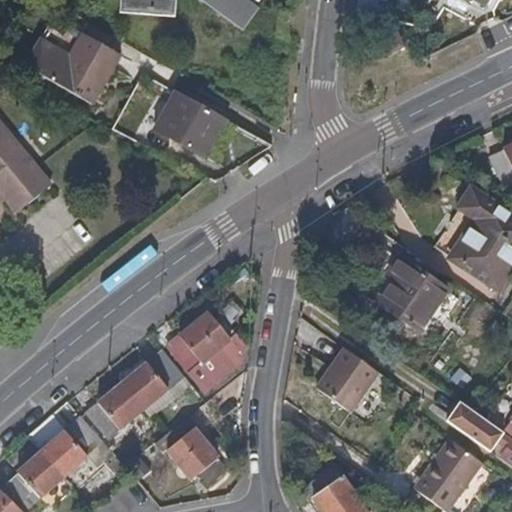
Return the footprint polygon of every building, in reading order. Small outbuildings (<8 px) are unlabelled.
[(177,0),(120,0),(119,15),(176,19),(177,0)] [(242,0),(200,0),(200,1),(243,32),(258,11),(242,0)] [(370,0),(358,0),(355,9),(381,18),(384,7),(370,0)] [(276,9),(273,34),(285,36),(289,11),(276,9)] [(48,24),(40,38),(70,54),(82,32),(68,25),(64,33),(48,24)] [(391,30),(375,37),(383,54),(398,46),(391,30)] [(70,54),(40,38),(26,65),(93,101),(118,51),(82,32),(70,54)] [(172,100),(160,132),(213,156),(227,122),(172,100)] [(55,186),(0,119),(0,206),(10,199),(21,214),(55,186)] [(136,139),(157,150),(162,135),(144,127),(136,139)] [(511,144),(507,146),(507,149),(494,155),(507,184),(511,181),(511,144)] [(511,267),(511,217),(472,191),(435,248),(498,288),(511,267)] [(349,207),(327,238),(358,260),(379,228),(349,207)] [(380,303),(420,331),(447,291),(401,258),(389,274),(396,278),(380,303)] [(500,312),(511,320),(511,297),(500,312)] [(208,312),(179,337),(202,363),(230,338),(208,312)] [(202,363),(179,337),(167,347),(191,373),(202,363)] [(374,370),(342,347),(312,387),(345,411),(374,370)] [(155,351),(144,361),(167,390),(179,381),(155,351)] [(120,382),(143,410),(167,390),(144,361),(120,382)] [(107,438),(143,410),(120,382),(96,402),(96,405),(85,413),(107,438)] [(464,434),(507,465),(511,457),(511,439),(478,415),(464,434)] [(64,429),(88,453),(99,442),(77,416),(64,429)] [(180,424),(165,436),(169,442),(173,446),(188,433),(180,424)] [(42,449),(64,475),(88,453),(64,429),(42,449)] [(189,432),(188,433),(173,446),(166,452),(191,480),(194,478),(212,463),(214,461),(189,432)] [(443,442),(474,466),(478,459),(447,436),(443,442)] [(99,442),(88,453),(100,466),(111,454),(99,442)] [(173,446),(169,442),(158,450),(162,454),(166,452),(173,446)] [(423,469),(455,493),(474,466),(443,442),(423,469)] [(43,496),(64,475),(42,449),(19,471),(20,473),(37,490),(43,496)] [(222,474),(212,463),(194,478),(203,489),(222,474)] [(445,508),(455,493),(423,469),(412,485),(445,508)] [(37,492),(37,490),(20,473),(7,484),(25,502),(32,496),(37,492)] [(367,511),(343,474),(313,493),(324,511),(367,511)] [(0,511),(24,511),(0,488),(0,511)] [(37,501),(32,496),(25,502),(31,508),(37,501)]
